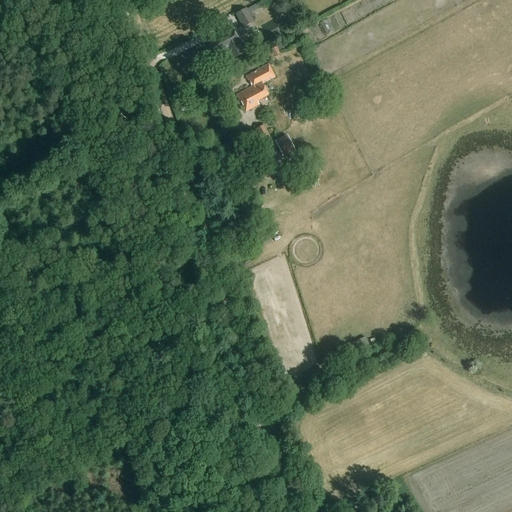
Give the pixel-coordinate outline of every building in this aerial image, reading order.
[(254,21),(246,7),(236,13),(243,27),(254,21)] [(231,59),(243,53),(238,43),(239,43),(231,28),(209,40),(211,42),(209,43),(214,54),(216,53),(217,55),(226,50),(231,59)] [(277,47),(270,50),(273,56),(280,53),(277,47)] [(260,104),(258,101),(269,95),(263,83),(276,77),(269,64),(247,75),(253,86),(238,94),(247,111),(260,104)] [(271,140),(263,125),(256,129),(263,143),(271,140)] [(295,151),(287,134),(274,140),(283,157),(295,151)] [(365,339),(346,348),(349,354),(368,346),(365,339)]
